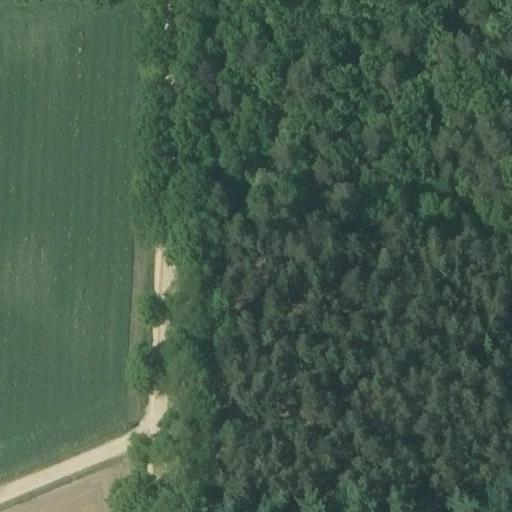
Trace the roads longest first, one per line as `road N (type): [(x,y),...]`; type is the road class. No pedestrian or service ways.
road 1 (track): [(178,0),(156,511)]
road 2 (track): [(0,493),(159,429)]
